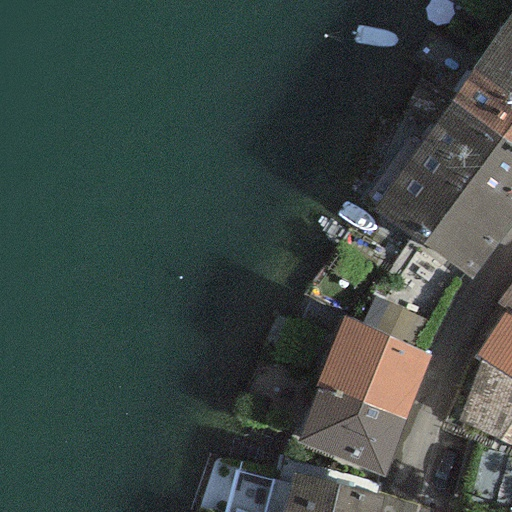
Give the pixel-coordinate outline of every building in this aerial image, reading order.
[(511,93),(511,10),(473,66),(511,93)] [(511,93),(473,66),(448,102),(511,146),(511,93)] [(511,223),(511,146),(448,102),(371,211),(471,282),(511,223)] [(511,282),(496,306),(504,311),(511,316),(511,282)] [(360,324),(416,350),(428,323),(372,298),(360,324)] [(511,316),(504,311),(473,356),(479,361),(511,383),(511,316)] [(360,324),(342,316),(316,383),(403,419),(428,356),(416,350),(360,324)] [(510,445),(511,442),(511,383),(479,361),(456,421),(510,445)] [(383,479),(403,419),(316,383),(295,442),(383,479)] [(377,511),(381,496),(292,473),(282,511),(377,511)]
